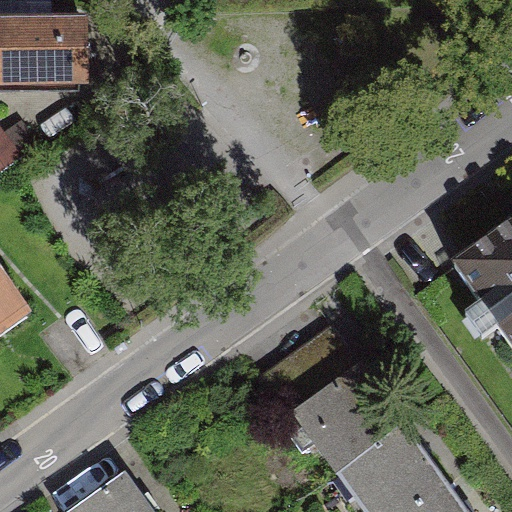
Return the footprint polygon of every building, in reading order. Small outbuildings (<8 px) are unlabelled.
[(98,14),(0,16),(0,89),(100,87),(98,14)] [(511,231),(469,259),(511,323),(511,231)] [(0,243),(0,343),(47,312),(0,243)] [(473,511),(374,365),(303,414),(369,511),(473,511)] [(162,511),(135,473),(78,511),(162,511)]
